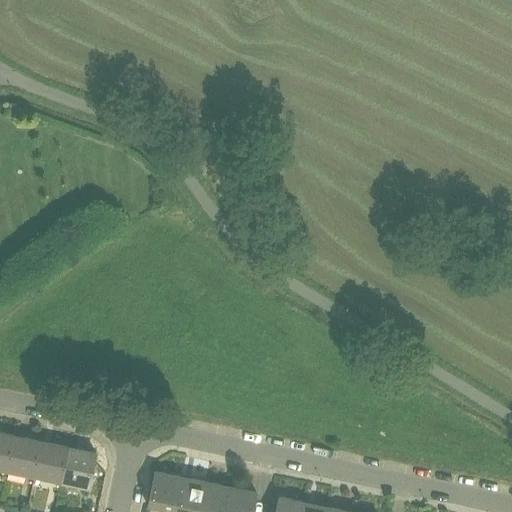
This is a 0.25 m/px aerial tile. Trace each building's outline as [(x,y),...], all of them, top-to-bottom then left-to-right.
[(0,469),(8,472),(15,436),(0,432),(0,469)] [(34,477),(42,441),(15,436),(8,472),(34,477)] [(61,483),(68,447),(42,441),(34,477),(61,483)] [(68,447),(61,483),(88,488),(96,452),(68,447)] [(174,511),(182,476),(155,471),(148,506),(174,511)] [(174,511),(199,511),(206,481),(182,476),(174,511)] [(224,511),(230,486),(206,481),(199,511),(224,511)] [(230,486),(224,511),(251,511),(256,492),(230,486)] [(303,511),(305,502),(279,497),(275,511),(303,511)] [(328,511),(329,507),(305,502),(303,511),(328,511)]
